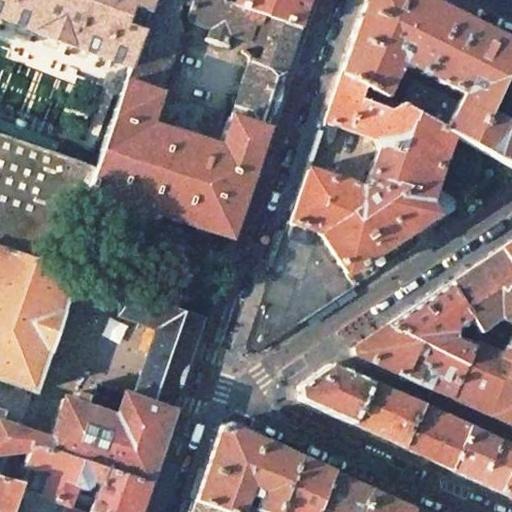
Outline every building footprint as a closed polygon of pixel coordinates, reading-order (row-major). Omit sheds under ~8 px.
[(0,0),(0,19),(33,32),(32,33),(71,48),(71,47),(111,62),(128,68),(140,32),(125,27),(130,11),(146,16),(151,0),(0,0)] [(299,28),(233,6),(215,0),(151,0),(146,16),(140,32),(128,68),(105,136),(121,141),(119,146),(111,143),(108,151),(117,154),(115,158),(99,153),(94,168),(86,192),(228,238),(262,138),(281,83),(299,28)] [(234,0),(233,6),(299,28),(308,0),(234,0)] [(511,45),(469,24),(420,0),(363,0),(357,20),(338,75),(380,97),(398,63),(461,95),(456,103),(412,81),(398,107),(451,135),(469,144),(483,113),(499,81),(511,52),(511,45)] [(511,52),(499,81),(511,86),(511,107),(504,123),(483,113),(469,144),(511,166),(511,52)] [(128,68),(111,62),(78,163),(94,168),(99,153),(105,136),(128,68)] [(380,97),(338,75),(316,139),(326,142),(330,140),(335,127),(373,139),(377,149),(366,183),(358,188),(305,170),(287,223),(316,233),(344,274),(382,248),(424,221),(427,225),(441,216),(443,208),(430,189),(451,135),(398,107),(380,97)] [(0,248),(47,264),(74,187),(86,192),(94,168),(78,163),(0,136),(0,248)] [(316,233),(287,223),(266,285),(245,346),(255,353),(353,287),(344,274),(316,233)] [(511,239),(496,250),(511,274),(511,239)] [(47,264),(0,248),(0,381),(32,392),(46,351),(47,352),(60,314),(59,314),(73,273),(47,264)] [(511,274),(496,250),(468,269),(445,285),(478,333),(483,341),(511,352),(511,274)] [(384,326),(464,362),(478,333),(445,285),(416,304),(384,326)] [(145,326),(121,395),(93,385),(92,389),(89,393),(83,395),(77,395),(75,394),(72,402),(135,425),(142,402),(170,411),(183,371),(201,318),(112,286),(108,298),(111,299),(113,300),(117,304),(118,308),(118,314),(117,316),(145,326)] [(351,355),(448,399),(464,362),(384,326),(369,336),(351,349),(351,355)] [(511,352),(483,341),(478,333),(464,362),(448,399),(482,414),(511,427),(511,352)] [(325,414),(349,425),(368,383),(346,373),(327,365),(294,387),(295,400),(325,414)] [(417,406),(368,383),(349,425),(376,438),(398,448),(417,406)] [(47,442),(46,446),(145,484),(162,434),(170,411),(142,402),(135,425),(72,402),(61,399),(47,442)] [(417,406),(398,448),(424,459),(445,469),(464,427),(417,406)] [(0,413),(0,455),(29,451),(46,446),(47,442),(0,423),(0,415),(1,413),(0,413)] [(204,469),(193,503),(217,511),(276,511),(296,458),(268,445),(223,425),(218,427),(204,469)] [(511,457),(511,449),(464,427),(445,469),(473,482),(496,492),(511,457)] [(0,481),(17,487),(29,491),(64,505),(83,511),(135,511),(139,503),(145,484),(46,446),(29,451),(0,455),(0,481)] [(511,457),(496,492),(511,499),(511,457)] [(313,511),(328,473),(314,466),(296,458),(276,511),(313,511)] [(351,483),(328,473),(313,511),(359,511),(367,491),(351,483)] [(0,511),(7,511),(17,487),(0,481),(0,511)] [(392,502),(367,491),(359,511),(409,511),(410,510),(392,502)] [(217,511),(193,503),(190,511),(217,511)]
